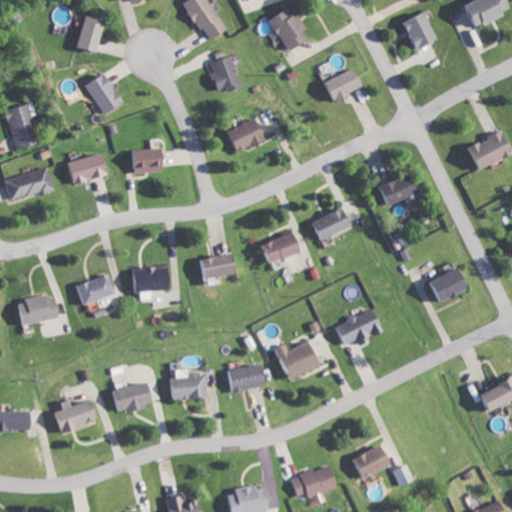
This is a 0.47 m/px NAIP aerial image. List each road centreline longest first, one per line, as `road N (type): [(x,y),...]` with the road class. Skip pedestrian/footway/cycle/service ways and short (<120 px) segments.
road 1 (residential): [(511,318),(266,436),(152,453),(65,482),(0,481),(9,251),(250,197),(511,73)]
road 2 (residential): [(511,321),(350,0)]
road 3 (residential): [(212,209),(149,39)]
